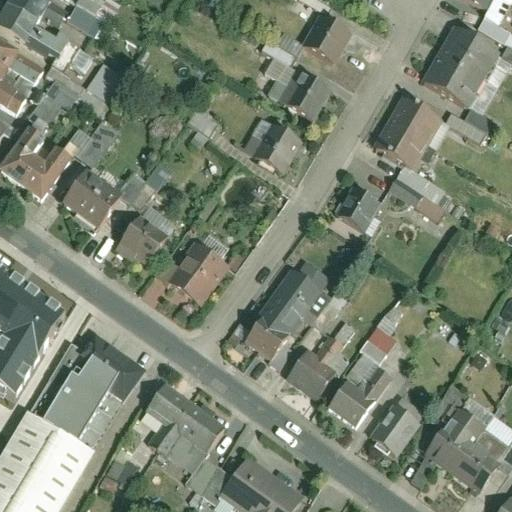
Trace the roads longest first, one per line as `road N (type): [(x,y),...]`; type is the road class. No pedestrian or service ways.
road 1 (residential): [(197,364),(301,215),(418,0)]
road 2 (residential): [(197,364),(401,511)]
road 3 (residential): [(0,223),(197,364)]
